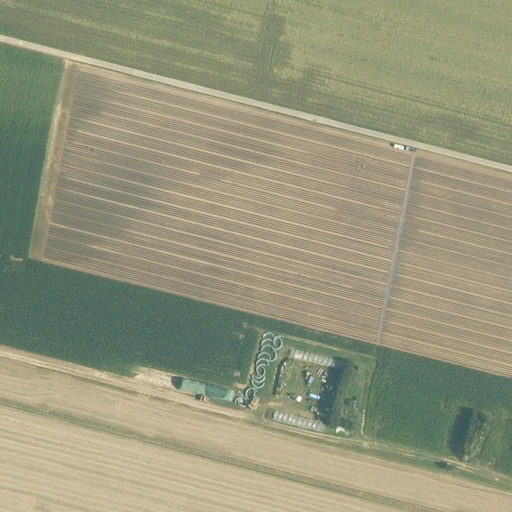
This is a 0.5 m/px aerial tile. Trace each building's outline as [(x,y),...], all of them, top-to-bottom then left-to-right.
[(111,372),(154,383),(156,373),(113,363),(111,372)] [(246,385),(254,387),(257,372),(249,370),(246,385)] [(344,387),(354,390),(359,376),(349,372),(344,387)] [(239,404),(242,394),(204,385),(201,395),(239,404)] [(435,411),(439,397),(422,391),(418,406),(435,411)] [(321,415),(327,416),(331,398),(325,397),(321,415)] [(343,406),(338,421),(352,425),(357,411),(343,406)] [(439,453),(458,457),(462,440),(443,435),(439,453)]
